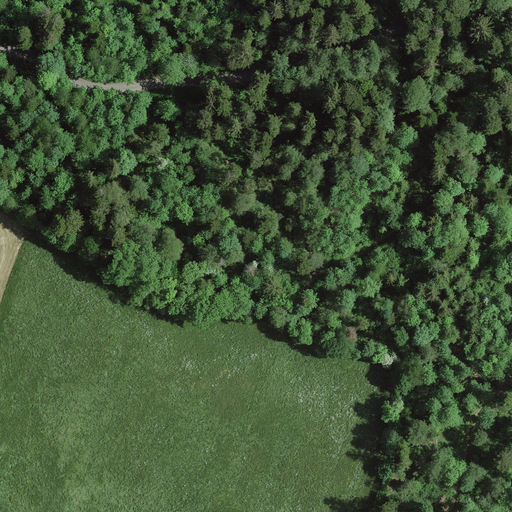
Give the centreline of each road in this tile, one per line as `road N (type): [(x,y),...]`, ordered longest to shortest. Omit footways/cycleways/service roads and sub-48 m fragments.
road 1 (unclassified): [(463,0),(310,64),(229,81),(100,90),(26,54),(0,51)]
road 2 (track): [(450,511),(480,407),(511,373)]
